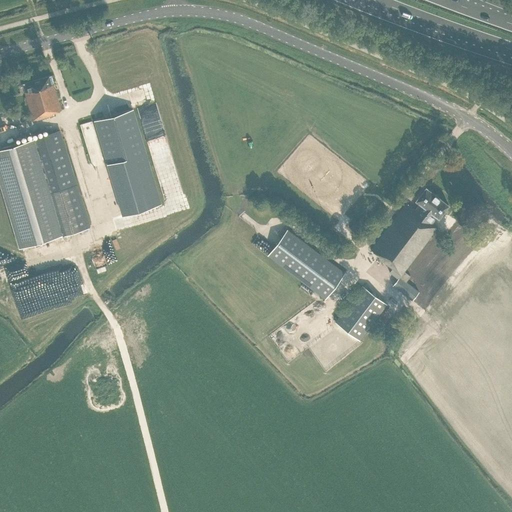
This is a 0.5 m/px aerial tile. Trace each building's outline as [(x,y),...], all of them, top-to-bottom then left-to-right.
[(53,113),(61,111),(55,91),(53,85),(54,85),(51,76),(22,84),(33,121),(53,115),(53,113)] [(160,205),(132,110),(94,121),(122,216),(160,205)] [(89,228),(60,130),(33,138),(33,139),(0,149),(0,186),(19,248),(62,235),(62,236),(89,228)] [(438,218),(448,205),(425,188),(415,201),(417,201),(416,202),(419,204),(415,210),(407,204),(371,251),(379,257),(378,258),(392,269),(389,273),(398,279),(392,286),(412,301),(419,291),(406,282),(410,277),(403,272),(437,227),(432,223),(437,217),(438,218)] [(344,273),(287,230),(268,256),(325,299),(344,273)] [(386,305),(361,287),(334,322),(359,341),(386,305)]
